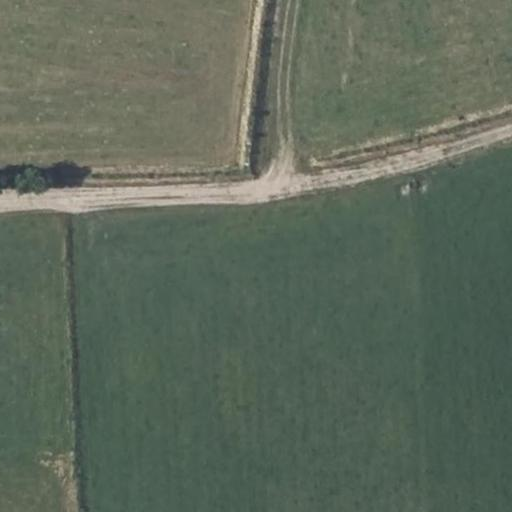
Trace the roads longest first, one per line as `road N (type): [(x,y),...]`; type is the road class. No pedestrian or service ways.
road 1 (track): [(511,129),(310,186),(0,201)]
road 2 (track): [(428,156),(428,0)]
